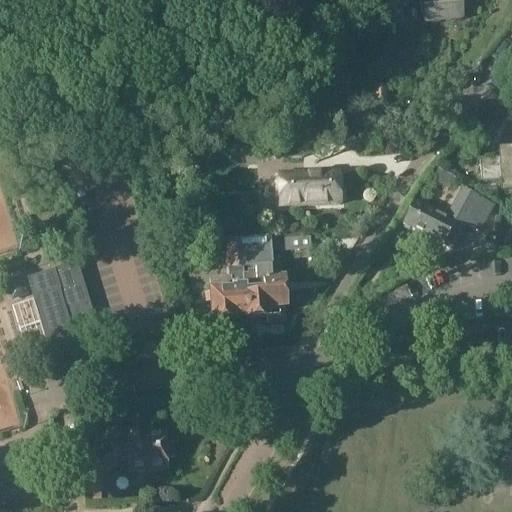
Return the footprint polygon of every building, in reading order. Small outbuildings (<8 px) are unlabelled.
[(395,21),(395,0),(375,0),(377,21),(395,21)] [(459,0),(420,0),(423,25),(461,20),(459,0)] [(386,87),(374,87),(375,106),(387,106),(386,87)] [(303,160),(302,137),(273,138),(274,161),(303,160)] [(511,147),(497,149),(498,159),(479,160),(480,184),(500,183),(500,194),(511,193),(511,147)] [(281,209),(304,208),(340,206),(340,203),(343,200),(343,193),(339,191),(338,176),(303,178),(288,179),(289,191),(281,191),(277,195),(277,205),(281,209)] [(465,226),(479,233),(492,207),(461,191),(445,222),(414,205),(403,226),(451,252),(465,226)] [(210,295),(208,295),(208,306),(210,305),(212,325),(231,323),(230,321),(245,320),(245,323),(248,322),(245,277),(243,277),(243,270),(238,270),(236,243),(236,241),(228,242),(209,244),(210,257),(224,255),(225,271),(228,271),(229,275),(229,280),(209,282),(210,295)] [(238,270),(243,270),(272,268),(269,241),(236,243),(238,270)] [(72,342),(96,335),(75,265),(50,273),(50,274),(25,281),(31,301),(30,302),(46,351),(73,343),(72,342)] [(247,277),(245,277),(248,322),(264,321),(265,326),(283,324),(282,312),(284,310),(281,285),(270,286),(269,272),(247,274),(247,277)] [(86,465),(87,496),(87,503),(102,503),(101,496),(104,495),(103,473),(108,473),(112,471),(114,467),(115,469),(130,468),(130,474),(165,472),(165,461),(172,460),(172,446),(164,446),(163,436),(128,438),(129,444),(113,445),(114,457),(110,457),(107,459),(104,462),(102,464),(86,465)] [(511,449),(500,448),(498,469),(511,470),(511,449)]
